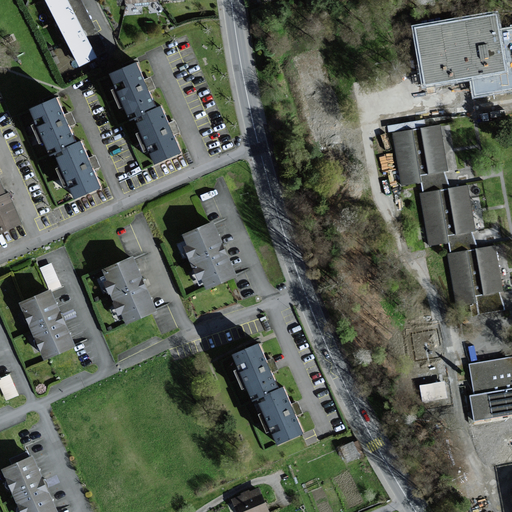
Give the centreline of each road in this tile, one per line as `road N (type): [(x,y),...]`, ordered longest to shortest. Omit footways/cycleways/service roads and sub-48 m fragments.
road 1 (residential): [(305,294),(202,328),(0,421)]
road 2 (residential): [(258,149),(0,256)]
road 3 (tertiary): [(415,511),(305,294)]
road 4 (tertiary): [(305,294),(258,149)]
road 5 (tertiary): [(258,149),(232,0)]
